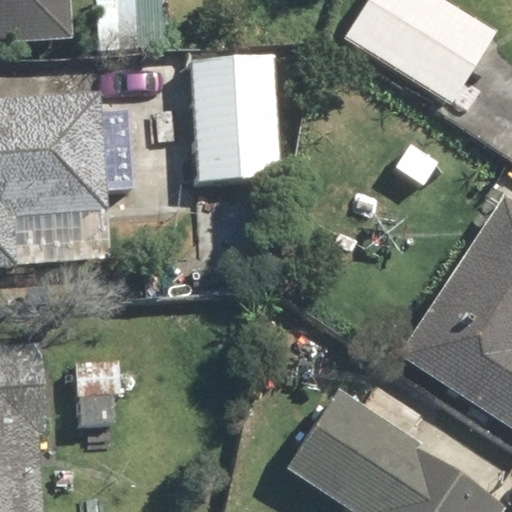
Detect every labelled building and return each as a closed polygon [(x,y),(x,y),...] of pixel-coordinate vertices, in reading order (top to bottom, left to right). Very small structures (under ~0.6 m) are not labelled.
[(63,0),(0,0),(0,52),(64,52),(63,0)] [(423,0),(364,0),(338,40),(444,110),(488,42),(423,0)] [(275,65),(191,64),(190,188),(274,189),(275,65)] [(0,279),(12,279),(9,221),(102,217),(96,102),(0,106),(0,279)] [(511,214),(496,204),(394,366),(511,440),(511,214)] [(0,352),(0,511),(37,511),(42,354),(0,352)] [(109,400),(133,400),(134,367),(75,365),(73,432),(109,433),(109,400)] [(497,511),(331,401),(281,476),(334,511),(497,511)]
